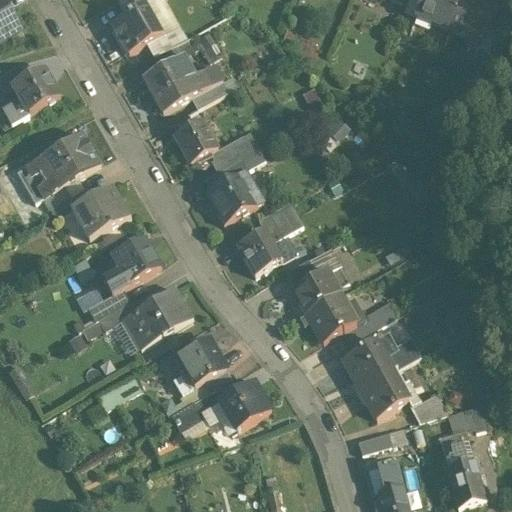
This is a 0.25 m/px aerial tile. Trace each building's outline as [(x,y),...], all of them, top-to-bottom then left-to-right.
[(131,0),(138,12),(145,8),(159,0),(131,0)] [(147,12),(163,43),(181,33),(163,0),(159,0),(145,8),(147,12)] [(411,0),(391,0),(390,5),(407,12),(411,0)] [(404,18),(416,23),(425,0),(411,0),(407,12),(404,18)] [(464,0),(425,0),(416,23),(450,36),(464,0)] [(499,7),(482,0),(464,0),(450,36),(467,43),(469,38),(483,44),(484,44),(489,32),(499,7)] [(4,5),(0,6),(0,48),(22,36),(4,5)] [(147,12),(112,31),(129,61),(147,51),(163,43),(147,12)] [(500,36),(489,32),(484,44),(483,44),(479,54),(491,59),(500,36)] [(188,46),(181,33),(163,43),(147,51),(155,65),(156,64),(176,52),(188,46)] [(176,52),(183,64),(186,62),(198,55),(207,70),(225,60),(209,34),(188,46),(176,52)] [(156,64),(162,75),(174,68),(174,69),(183,64),(176,52),(156,64)] [(175,70),(173,70),(185,90),(186,89),(194,104),(226,86),(218,71),(198,82),(186,62),(183,64),(174,69),(175,70)] [(162,75),(143,85),(163,121),(192,105),(194,104),(186,89),(185,90),(173,70),(175,70),(174,69),(174,68),(162,75)] [(21,73),(0,84),(0,89),(5,99),(10,96),(13,94),(28,85),(21,73)] [(28,85),(13,94),(22,108),(4,118),(12,133),(28,124),(61,104),(45,76),(28,85)] [(194,104),(192,105),(198,116),(239,93),(233,82),(226,86),(194,104)] [(202,128),(194,132),(192,129),(181,135),(184,138),(175,143),(191,172),(198,168),(202,175),(212,169),(214,167),(211,161),(218,157),(202,128)] [(214,167),(212,169),(217,179),(239,167),(260,155),(251,138),(218,157),(211,161),(214,167)] [(83,141),(30,173),(47,202),(48,204),(66,193),(81,184),(101,172),(83,141)] [(260,155),(239,167),(243,174),(264,162),(260,155)] [(404,157),(390,165),(415,204),(429,196),(404,157)] [(220,178),(207,186),(214,198),(239,183),(246,179),(243,174),(239,167),(220,177),(220,178)] [(214,198),(212,199),(219,211),(216,213),(226,231),(257,213),(239,183),(214,198)] [(66,193),(72,203),(87,194),(81,184),(66,193)] [(66,193),(48,204),(47,202),(43,205),(49,216),(66,207),(72,203),(66,193)] [(72,217),(72,218),(73,218),(89,247),(90,248),(131,224),(131,223),(130,223),(113,194),(114,194),(113,193),(93,205),(72,217)] [(93,205),(87,194),(72,203),(66,207),(72,217),(93,205)] [(265,237),(272,249),(304,232),(291,209),(259,226),(265,237)] [(265,237),(238,254),(256,284),(284,268),(272,249),(265,237)] [(145,247),(114,264),(122,279),(104,289),(112,302),(112,303),(124,297),(161,275),(145,247)] [(308,267),(288,279),(297,296),(318,284),(308,267)] [(297,296),(293,298),(307,321),(340,303),(326,279),(318,284),(297,296)] [(136,318),(124,326),(124,327),(141,356),(193,326),(176,295),(136,318)] [(130,308),(124,297),(112,303),(112,302),(88,316),(89,317),(96,328),(130,308)] [(368,324),(374,336),(408,317),(399,302),(366,320),(368,324)] [(340,303),(307,321),(323,351),(348,337),(357,332),(356,331),(348,317),(340,303)] [(106,337),(124,327),(124,326),(136,318),(130,308),(96,328),(79,338),(69,344),(72,350),(82,345),(84,348),(105,336),(106,337)] [(360,310),(348,317),(356,331),(368,324),(366,320),(360,310)] [(96,328),(89,317),(72,327),(79,338),(96,328)] [(368,324),(356,331),(357,332),(348,337),(354,347),(374,336),(368,324)] [(209,345),(177,364),(195,395),(204,390),(226,377),(227,376),(209,345)] [(376,349),(343,367),(360,397),(392,378),(376,349)] [(239,355),(232,359),(244,375),(258,365),(254,360),(247,365),(239,355)] [(22,371),(9,379),(25,406),(38,398),(22,371)] [(210,400),(215,397),(232,387),(226,377),(204,390),(210,400)] [(392,378),(360,397),(377,427),(409,409),(411,414),(421,408),(409,388),(401,393),(392,378)] [(136,382),(98,404),(105,417),(143,395),(136,382)] [(232,387),(215,397),(221,408),(243,395),(237,384),(232,387)] [(221,408),(220,409),(230,427),(225,429),(232,441),(271,418),(254,389),(243,395),(221,408)] [(187,414),(210,400),(204,390),(195,395),(181,404),(187,414)] [(220,409),(221,408),(215,397),(210,400),(187,414),(172,422),(182,439),(204,426),(201,420),(220,409)] [(421,408),(411,414),(420,430),(449,421),(437,399),(421,408)] [(228,443),(232,441),(225,429),(230,427),(220,409),(201,420),(204,426),(182,439),(187,447),(220,428),(228,443)] [(481,412),(449,421),(454,440),(465,437),(487,431),(481,412)] [(465,437),(454,440),(440,444),(450,476),(475,469),(465,437)] [(388,440),(358,448),(362,462),(392,453),(388,440)] [(450,476),(448,477),(457,511),(473,511),(486,508),(475,469),(450,476)] [(396,470),(379,474),(385,498),(402,493),(396,470)] [(328,511),(327,507),(311,511),(283,511),(277,482),(266,485),(272,511),(328,511)] [(385,498),(379,499),(381,508),(376,509),(376,511),(407,511),(403,493),(402,493),(385,498)]
